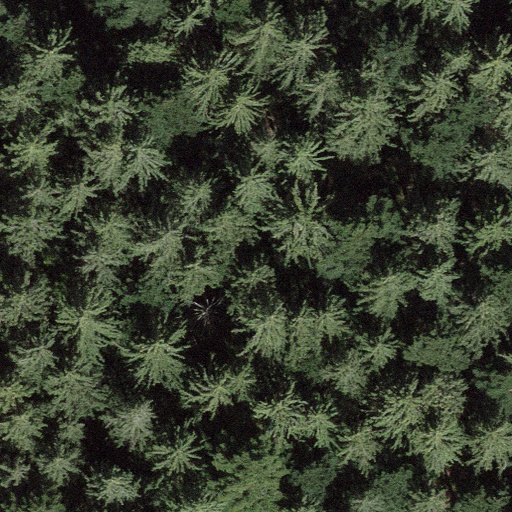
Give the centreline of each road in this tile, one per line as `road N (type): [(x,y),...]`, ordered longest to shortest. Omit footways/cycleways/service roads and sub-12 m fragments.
road 1 (track): [(474,344),(341,229),(218,102),(135,0)]
road 2 (track): [(438,511),(474,344),(511,326)]
